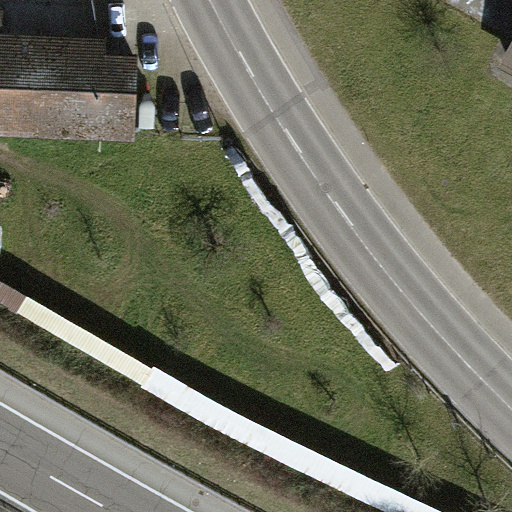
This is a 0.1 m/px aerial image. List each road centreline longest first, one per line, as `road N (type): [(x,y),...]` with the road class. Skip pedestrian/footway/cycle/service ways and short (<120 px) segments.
road 1 (tertiary): [(210,0),(251,79),(337,206),(439,334),(511,406)]
road 2 (motorway): [(118,511),(0,444)]
